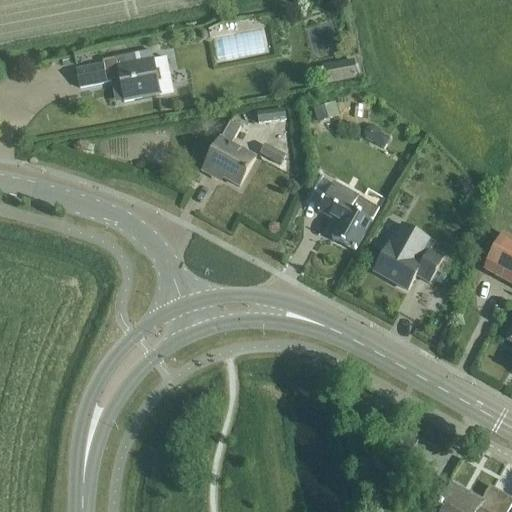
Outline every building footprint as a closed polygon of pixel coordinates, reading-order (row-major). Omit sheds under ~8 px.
[(151,53),(134,56),(136,66),(153,62),(151,53)] [(76,72),(80,90),(121,82),(125,102),(173,93),(166,60),(153,62),(136,66),(134,56),(103,62),(103,67),(76,72)] [(328,60),(330,80),(360,78),(359,58),(328,60)] [(336,105),(314,111),(318,125),(340,120),(336,105)] [(285,112),(257,115),(258,126),(286,122),(285,112)] [(231,147),(241,130),(230,124),(221,141),(220,141),(203,173),(214,179),(216,176),(240,189),(256,161),(231,147)] [(366,130),(364,135),(365,141),(371,144),(376,142),(379,137),(377,131),(372,128),(366,130)] [(265,147),(260,156),(281,168),(287,159),(265,147)] [(332,240),(355,253),(379,210),(333,185),(318,213),(340,226),(332,240)] [(389,247),(374,273),(408,292),(416,278),(429,285),(444,259),(431,252),(435,245),(403,227),(391,248),(389,247)] [(511,241),(503,237),(485,272),(511,286),(511,332),(506,343),(511,346),(511,241)] [(428,336),(439,317),(427,310),(417,329),(428,336)] [(508,511),(511,506),(511,500),(490,488),(480,506),(451,490),(439,511),(508,511)]
